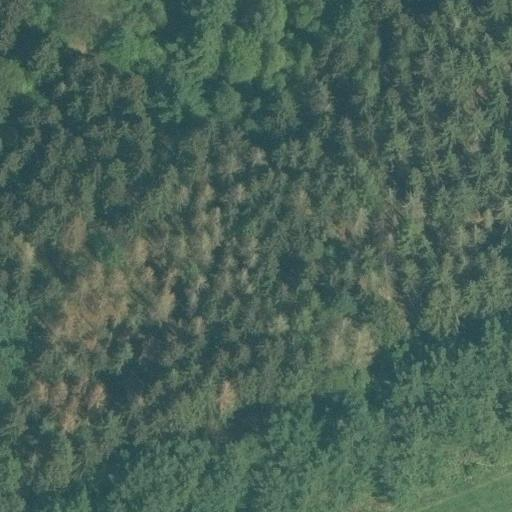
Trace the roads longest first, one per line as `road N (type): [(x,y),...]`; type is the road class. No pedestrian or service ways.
road 1 (track): [(0,410),(71,286),(167,164),(222,51),(230,0)]
road 2 (track): [(511,351),(93,511)]
